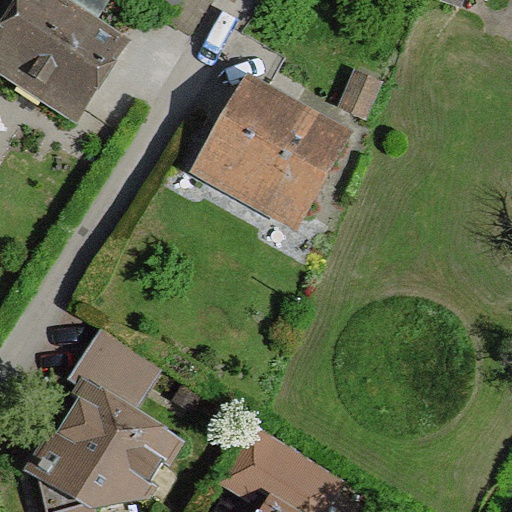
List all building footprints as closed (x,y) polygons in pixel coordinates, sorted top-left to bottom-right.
[(59,0),(30,0),(0,46),(0,66),(77,117),(126,44),(59,0)] [(379,85),(357,76),(344,107),(366,116),(379,85)] [(344,135),(252,84),(200,177),(292,228),(344,135)] [(40,475),(48,511),(96,511),(96,509),(151,496),(181,444),(130,415),(161,367),(106,335),(78,383),(87,389),(34,471),(40,475)] [(274,507),(282,511),(326,511),(341,487),(257,436),(230,480),(274,507)]
